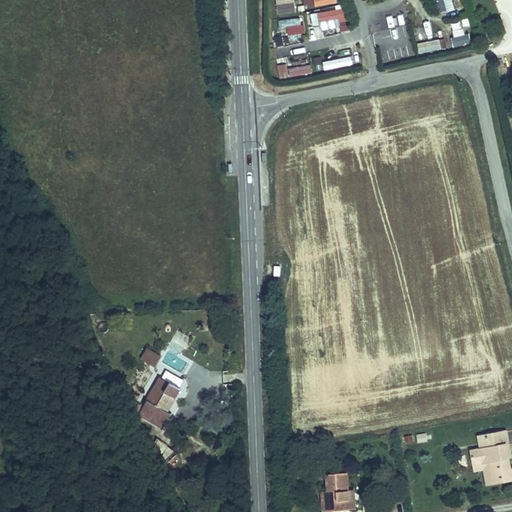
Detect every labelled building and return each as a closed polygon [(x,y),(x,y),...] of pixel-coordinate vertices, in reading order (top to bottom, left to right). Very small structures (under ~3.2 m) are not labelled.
[(453,0),(437,0),(439,12),(454,10),(453,0)] [(491,0),(494,10),(503,9),(500,0),(491,0)] [(272,7),(273,17),(295,15),(294,5),(272,7)] [(311,11),(313,25),(320,24),(321,29),(340,26),(341,32),(350,30),(347,6),(311,11)] [(283,20),(287,36),(305,32),(301,16),(283,20)] [(430,20),(423,21),(427,38),(433,36),(430,20)] [(409,26),(399,24),(397,35),(385,33),(383,45),(405,49),(409,26)] [(451,31),(456,48),(471,43),(467,27),(451,31)] [(418,53),(442,50),(441,40),(418,42),(418,53)] [(323,60),(324,68),(353,65),(352,57),(323,60)] [(278,65),(280,79),(312,72),(310,59),(290,63),(278,65)] [(157,368),(163,355),(147,347),(141,360),(157,368)] [(180,378),(158,367),(135,408),(161,420),(166,412),(161,409),(180,378)] [(481,433),(471,434),(474,449),(489,446),(493,467),(511,464),(511,456),(508,457),(506,443),(504,431),(509,430),(507,417),(479,422),(481,433)] [(425,433),(417,435),(419,442),(427,440),(425,433)] [(154,436),(146,442),(156,456),(164,450),(154,436)] [(489,446),(474,449),(475,456),(483,455),(486,468),(493,467),(489,446)] [(317,486),(318,500),(345,497),(343,477),(342,459),(322,461),(324,478),(324,486),(317,486)] [(343,477),(345,497),(351,497),(350,476),(343,477)] [(316,479),(317,486),(324,486),(324,478),(316,479)]
